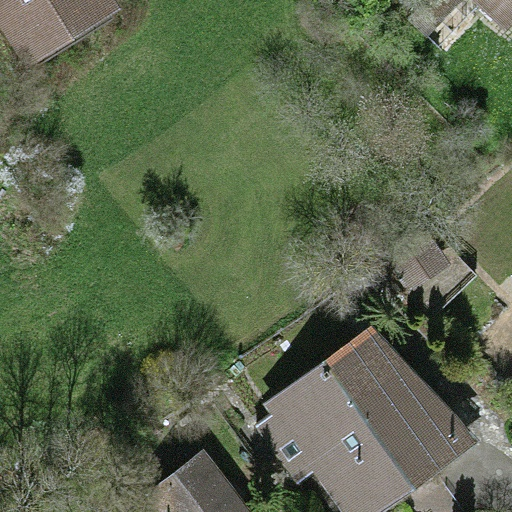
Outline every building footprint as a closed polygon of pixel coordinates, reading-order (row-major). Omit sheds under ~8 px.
[(0,0),(0,4),(27,49),(104,1),(103,0),(0,0)] [(511,0),(477,0),(505,26),(511,18),(511,0)] [(419,232),(390,253),(411,283),(441,262),(419,232)] [(379,493),(388,486),(398,499),(434,472),(424,460),(458,434),(370,341),(322,371),(256,423),(296,477),(296,472),(318,455),(332,474),(342,466),(347,471),(357,464),(379,493)] [(242,511),(197,453),(152,490),(169,511),(242,511)]
